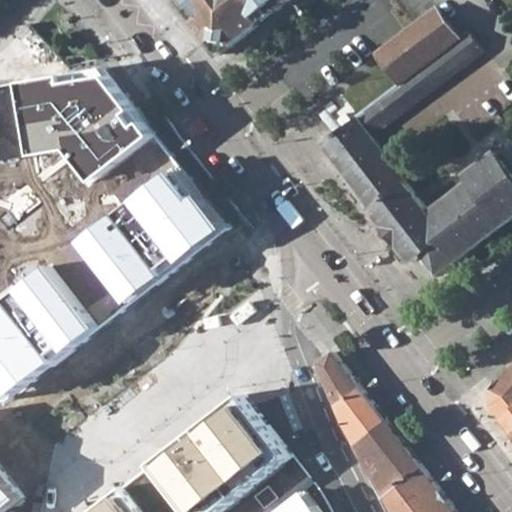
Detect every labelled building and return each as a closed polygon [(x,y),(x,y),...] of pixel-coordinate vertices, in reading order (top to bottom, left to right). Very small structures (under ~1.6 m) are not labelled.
[(179,0),(185,7),(190,13),(198,0),(179,0)] [(198,0),(190,13),(217,48),(224,56),(266,23),(296,0),(198,0)] [(378,54),(401,85),(422,70),(463,38),(439,9),(378,54)] [(422,70),(437,90),(485,53),(469,33),(463,38),(422,70)] [(343,80),(366,113),(401,85),(378,54),(343,80)] [(0,86),(0,304),(4,309),(0,311),(0,383),(13,400),(235,228),(111,68),(0,86)] [(360,118),(374,138),(437,90),(422,70),(401,85),(366,113),(360,118)] [(323,145),(329,152),(415,265),(426,257),(441,276),(480,245),(511,220),(511,168),(499,152),(466,177),(474,187),(457,200),(454,196),(432,213),(374,138),(360,118),(323,145)] [(319,358),(340,409),(358,445),(389,422),(371,398),(334,350),(319,358)] [(491,405),(505,421),(511,414),(511,369),(492,393),(491,405)] [(248,394),(96,511),(223,511),(295,456),(248,394)] [(358,445),(385,498),(426,468),(389,422),(358,445)] [(0,511),(6,511),(27,497),(0,463),(0,511)] [(385,498),(393,511),(458,511),(426,468),(385,498)] [(259,496),(268,508),(282,497),(272,485),(259,496)] [(323,511),(308,492),(282,511),(323,511)]
